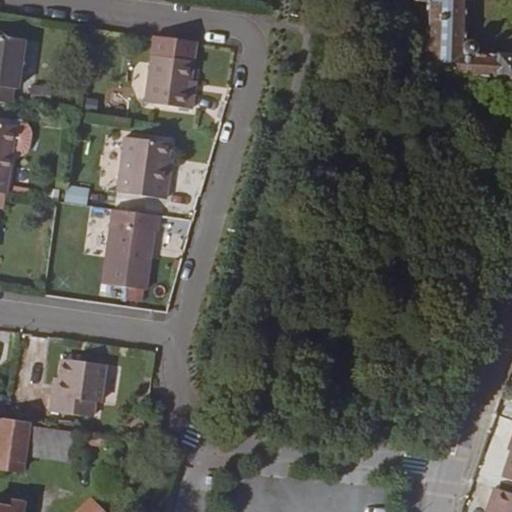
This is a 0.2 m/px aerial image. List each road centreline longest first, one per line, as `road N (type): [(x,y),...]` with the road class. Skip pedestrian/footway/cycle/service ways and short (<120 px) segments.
road 1 (residential): [(178,335),(256,55)]
road 2 (residential): [(447,470),(193,439)]
road 3 (residential): [(256,55),(236,23),(63,0)]
road 4 (residential): [(511,297),(447,470)]
road 5 (residential): [(0,311),(178,335)]
